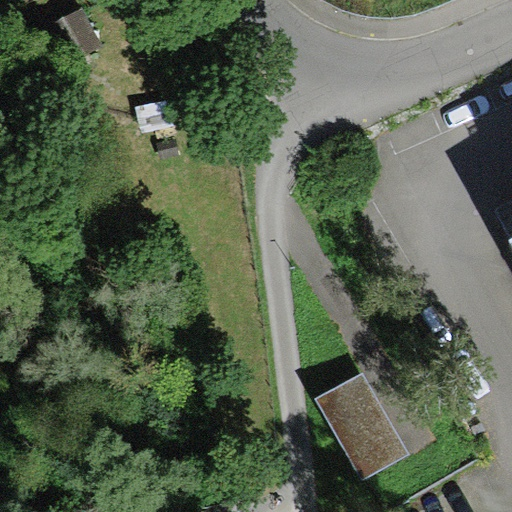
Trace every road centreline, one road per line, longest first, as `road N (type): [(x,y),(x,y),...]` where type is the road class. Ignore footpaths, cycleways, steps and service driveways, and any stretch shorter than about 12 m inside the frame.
road 1 (track): [(311,93),(288,267),(289,496)]
road 2 (residential): [(262,0),(311,93),(511,20)]
